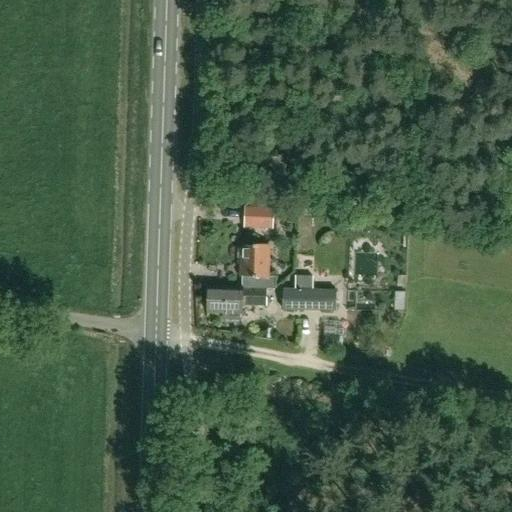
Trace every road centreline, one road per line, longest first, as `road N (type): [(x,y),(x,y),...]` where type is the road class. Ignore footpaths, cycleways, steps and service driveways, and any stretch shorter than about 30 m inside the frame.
road 1 (primary): [(155,336),(166,0)]
road 2 (track): [(185,341),(511,399)]
road 3 (primary): [(150,511),(155,336)]
road 4 (unclassified): [(155,336),(0,309)]
